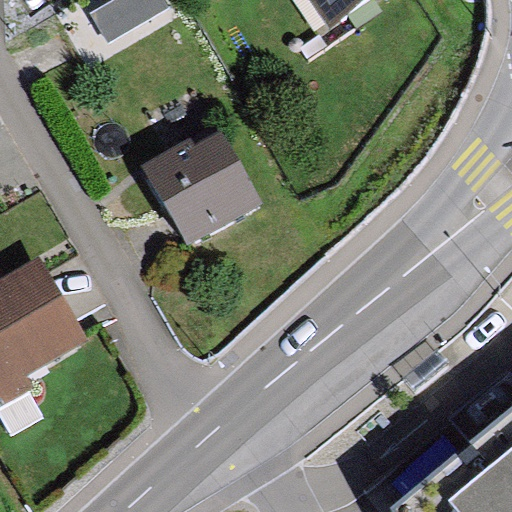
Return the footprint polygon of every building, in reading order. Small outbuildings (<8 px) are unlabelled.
[(170,0),(123,0),(96,19),(117,49),(177,9),(170,0)] [(313,0),(326,18),(354,0),(313,0)] [(147,180),(185,248),(251,211),(213,143),(147,180)] [(0,291),(0,400),(82,352),(33,272),(0,291)] [(511,511),(511,412),(395,510),(396,511),(511,511)]
